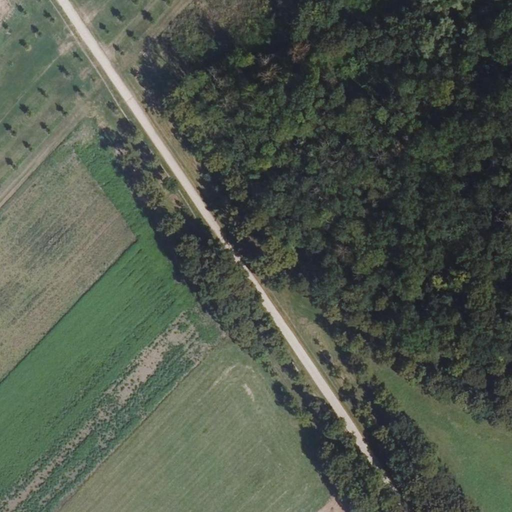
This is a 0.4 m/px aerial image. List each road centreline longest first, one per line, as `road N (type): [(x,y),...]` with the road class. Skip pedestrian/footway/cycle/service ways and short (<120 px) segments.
road 1 (track): [(407,511),(61,0)]
road 2 (track): [(251,289),(511,407)]
road 3 (track): [(0,110),(103,0)]
